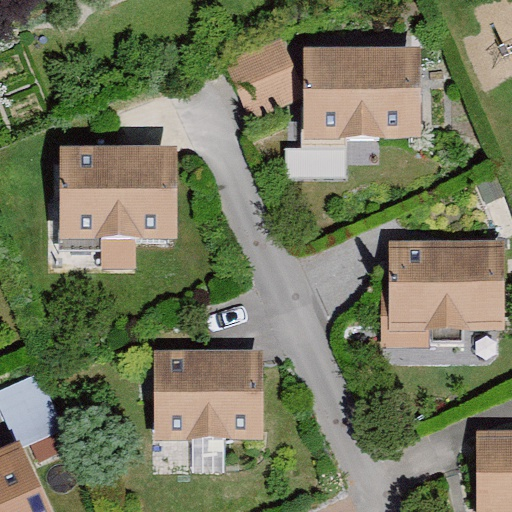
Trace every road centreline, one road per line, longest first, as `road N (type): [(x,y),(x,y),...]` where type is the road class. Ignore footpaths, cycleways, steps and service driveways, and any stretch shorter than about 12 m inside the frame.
road 1 (residential): [(200,95),(386,511)]
road 2 (unknown): [(275,263),(401,205)]
